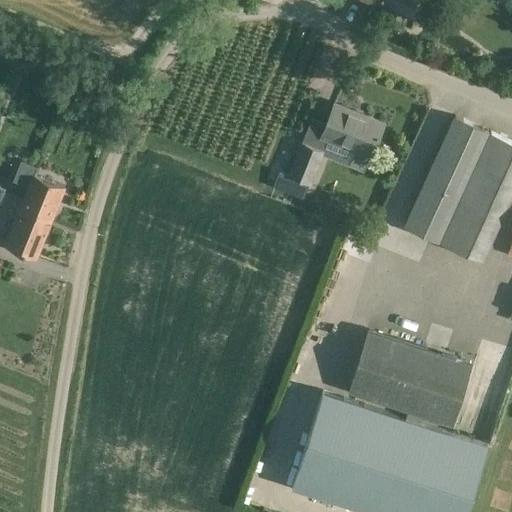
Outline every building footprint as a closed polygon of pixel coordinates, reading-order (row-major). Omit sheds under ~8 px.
[(423,0),(371,0),(416,18),(423,0)] [(383,120),(333,100),(320,133),(355,148),(348,164),(362,170),(383,120)] [(511,199),(511,139),(453,113),(403,224),(484,261),(511,199)] [(301,140),(287,176),(312,185),(325,150),(301,140)] [(0,207),(1,207),(16,213),(19,206),(51,219),(64,185),(33,173),(23,198),(4,191),(6,188),(0,185),(0,207)] [(16,213),(1,207),(0,209),(0,242),(36,257),(51,219),(19,206),(16,213)] [(471,358),(368,326),(349,387),(408,405),(422,410),(452,419),(471,358)] [(422,410),(408,405),(406,413),(322,387),(292,482),(386,511),(465,511),(489,439),(420,417),(422,410)]
